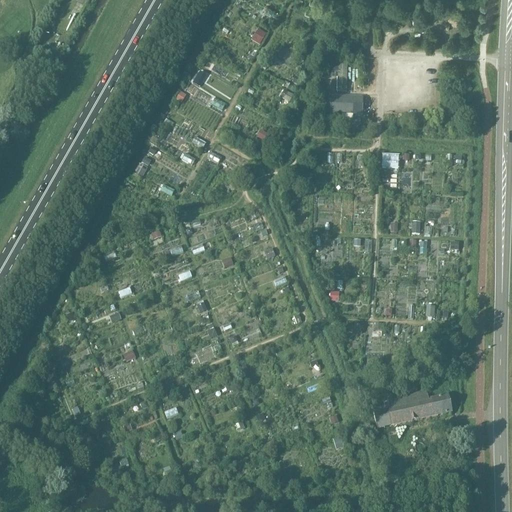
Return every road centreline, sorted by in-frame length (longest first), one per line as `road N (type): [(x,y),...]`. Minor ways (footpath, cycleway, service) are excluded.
road 1 (secondary): [(502,511),(511,0)]
road 2 (primary): [(0,273),(155,0)]
